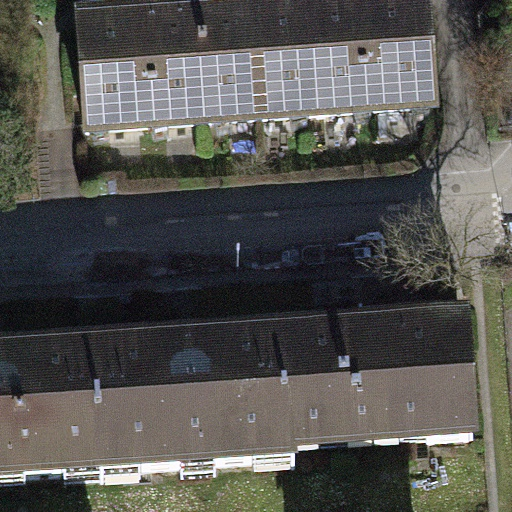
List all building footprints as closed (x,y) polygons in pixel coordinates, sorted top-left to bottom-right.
[(324,14),(254,19),(262,124),(435,112),(428,7),(355,12),(355,2),(323,4),(324,14)] [(87,137),(262,124),(254,19),(183,24),(182,14),(151,16),(151,26),(79,31),(87,137)] [(284,343),(291,443),(427,433),(428,445),(474,442),(466,330),(284,343)] [(284,343),(94,356),(103,478),(293,464),(291,443),(284,343)] [(0,485),(103,478),(94,356),(0,363),(0,485)]
